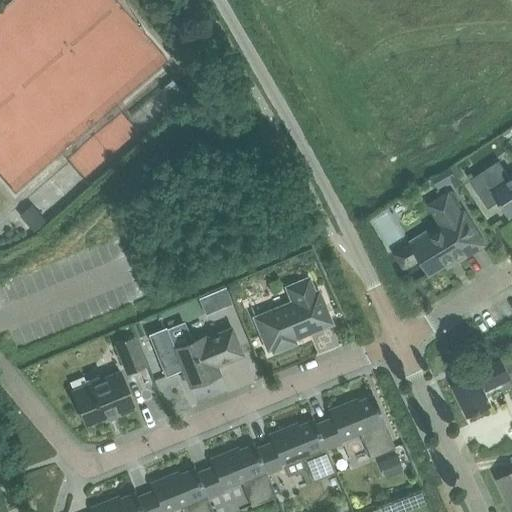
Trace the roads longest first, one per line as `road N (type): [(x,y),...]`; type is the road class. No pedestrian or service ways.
road 1 (residential): [(398,341),(93,470),(72,464),(0,367)]
road 2 (unclassified): [(398,341),(287,120)]
road 3 (unclassified): [(478,511),(398,341)]
road 4 (track): [(287,120),(217,0)]
road 5 (residential): [(511,272),(398,341)]
